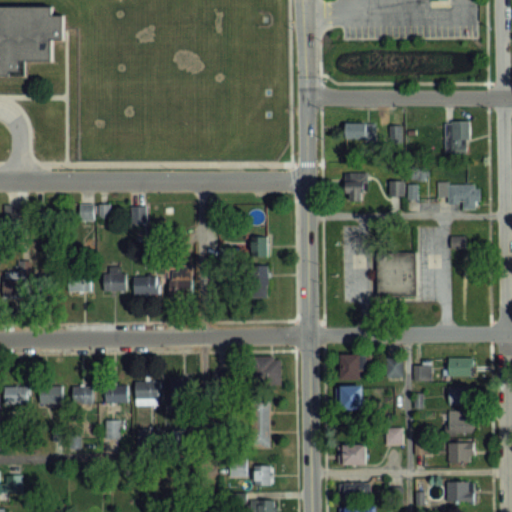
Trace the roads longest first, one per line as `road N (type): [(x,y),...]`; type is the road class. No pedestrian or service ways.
road 1 (residential): [(0,340),(511,332)]
road 2 (tertiary): [(303,0),(309,511)]
road 3 (residential): [(505,511),(500,0)]
road 4 (residential): [(0,178),(305,181)]
road 5 (residential): [(304,97),(511,98)]
